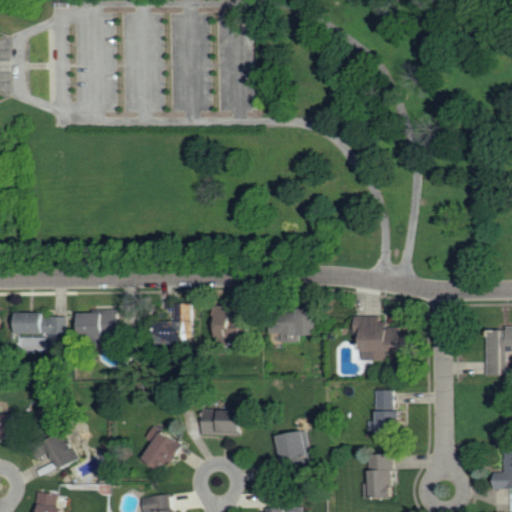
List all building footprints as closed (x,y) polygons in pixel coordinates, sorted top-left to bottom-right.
[(197,303),(180,303),(179,321),(172,321),(171,343),(196,344),(197,303)] [(252,318),(237,319),(236,306),(222,307),(223,336),(233,336),(234,343),(253,342),(252,318)] [(85,338),(125,337),(124,310),(84,311),(85,338)] [(73,316),(53,316),(53,312),(22,312),(22,333),(72,333),(73,316)] [(304,335),(322,334),(321,312),(283,314),(284,327),(279,327),(279,333),(286,333),(287,342),(305,341),(304,335)] [(392,360),(391,351),(408,350),(408,327),(395,327),(395,321),(386,322),(386,315),(358,316),(358,335),(366,334),(366,360),(392,360)] [(511,375),(510,329),(491,330),(492,375),(511,375)] [(47,352),(48,338),(19,337),(19,350),(47,352)] [(400,390),(385,389),(384,436),(409,436),(409,410),(400,410),(400,390)] [(208,433),(249,434),(250,410),(209,409),(208,433)] [(24,413),(0,413),(0,438),(25,438),(24,413)] [(151,459),(172,471),(187,441),(157,426),(151,438),(159,443),(151,459)] [(35,444),(43,458),(57,450),(69,470),(85,460),(69,432),(50,443),(46,437),(35,444)] [(315,458),(312,432),(283,435),(285,461),(315,458)] [(397,454),(375,455),(376,483),(368,483),(368,499),(402,497),(402,486),(398,486),(397,454)] [(69,511),(70,506),(64,506),(65,493),(41,492),(40,511),(69,511)] [(307,511),(308,506),(290,507),(290,492),(277,493),(277,508),(272,508),(271,511),(307,511)] [(179,511),(179,494),(149,496),(149,511),(179,511)]
